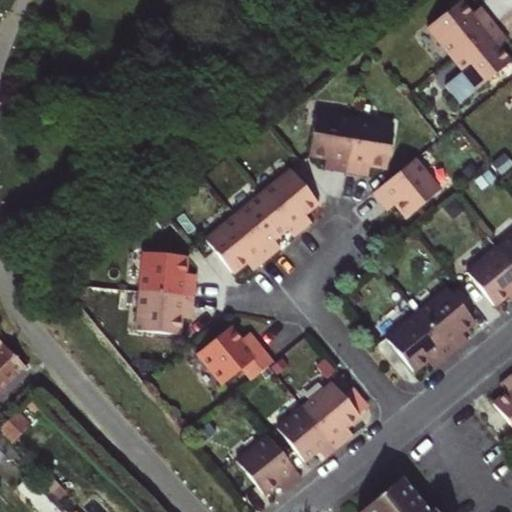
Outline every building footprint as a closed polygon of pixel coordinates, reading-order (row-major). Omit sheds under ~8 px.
[(500,33),(483,11),(475,18),(470,11),(461,1),(426,27),(476,87),(509,59),(498,45),(493,39),(500,33)] [(483,11),(478,5),(470,11),(475,18),(483,11)] [(506,39),(500,33),(493,39),(498,45),(506,39)] [(305,155),(323,158),(331,159),(329,170),(343,172),(352,118),(313,111),(305,155)] [(391,124),(352,118),(343,172),(357,174),(359,164),(367,165),(384,168),(391,124)] [(322,169),(329,170),(331,159),(323,158),(322,169)] [(437,190),(412,158),(369,193),(378,205),(386,198),(392,204),(403,218),(437,190)] [(365,176),(367,165),(359,164),(357,174),(365,176)] [(287,170),(256,195),(283,229),(291,237),(301,229),(294,220),(301,214),(314,203),(287,170)] [(256,195),(232,214),(266,257),(277,249),(269,240),(283,229),(256,195)] [(383,211),(392,204),(386,198),(378,205),(383,211)] [(228,274),(242,262),(249,257),(256,265),(266,257),(232,214),(201,239),(228,274)] [(308,223),(301,214),(294,220),(301,229),(308,223)] [(511,232),(494,247),(511,269),(511,232)] [(491,307),(505,296),(511,290),(511,269),(494,247),(464,272),(491,307)] [(139,253),(135,292),(190,298),(191,283),(181,283),(181,275),(183,257),(139,253)] [(249,271),(256,265),(249,257),(242,262),(249,271)] [(181,283),(191,283),(192,276),(181,275),(181,283)] [(444,288),(413,314),(447,357),(459,348),(452,339),(458,334),(472,323),(444,288)] [(175,336),(177,319),(178,311),(188,312),(190,298),(135,292),(131,332),(175,336)] [(188,320),(188,312),(178,311),(177,319),(188,320)] [(447,357),(413,314),(383,339),(411,373),(424,363),(431,357),(438,365),(447,357)] [(237,371),(246,382),(264,368),(270,363),(252,340),(243,347),(237,341),(226,327),(193,355),(218,386),(237,371)] [(243,347),(252,340),(246,334),(237,341),(243,347)] [(465,342),(458,334),(452,339),(459,348),(465,342)] [(0,391),(25,367),(0,342),(0,391)] [(431,357),(424,363),(431,371),(438,365),(431,357)] [(511,373),(503,381),(509,388),(502,393),(489,404),(511,432),(511,373)] [(503,381),(496,386),(502,393),(509,388),(503,381)] [(328,383),(297,408),(333,451),(343,443),(336,434),(343,428),(356,418),(355,416),(339,397),(328,383)] [(364,408),(348,389),(339,397),(355,416),(364,408)] [(333,451),(297,408),(272,429),(300,463),(314,451),(322,460),(333,451)] [(350,437),(343,428),(336,434),(343,443),(350,437)] [(298,479),(263,437),(232,462),(260,496),(273,486),(280,480),(287,488),(298,479)] [(383,511),(409,491),(399,479),(357,511),(383,511)] [(280,494),(287,488),(280,480),(273,486),(280,494)] [(428,511),(425,511),(409,491),(383,511),(431,511),(430,510),(428,511)]
